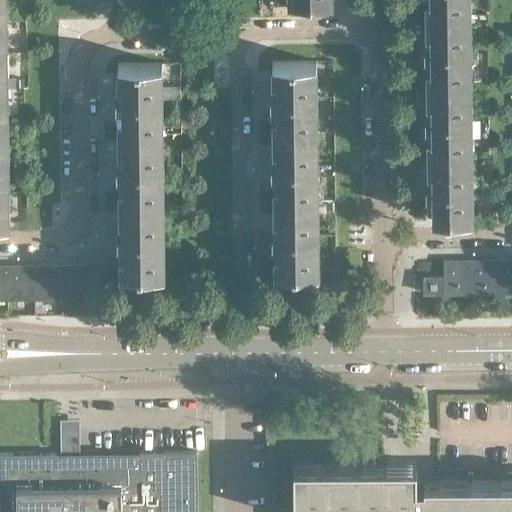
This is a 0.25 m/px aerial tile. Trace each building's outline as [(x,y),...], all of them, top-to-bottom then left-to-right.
[(470,13),(469,0),(425,0),(426,13),(470,13)] [(470,82),(470,47),(470,13),(426,13),(426,30),(431,30),(431,66),(427,66),(427,83),(470,82)] [(317,130),(316,96),(316,61),(272,61),(272,78),(277,78),(277,114),(273,114),(273,131),(317,130)] [(162,132),(162,97),(161,62),(118,63),(118,80),(123,80),(123,116),(118,116),(119,132),(162,132)] [(471,151),(471,117),(470,82),(427,83),(427,99),(431,99),(432,135),(427,135),(428,152),(471,151)] [(0,156),(8,156),(8,122),(7,87),(0,87),(0,156)] [(317,199),(317,165),(317,130),(273,131),(273,147),(278,147),(278,183),(274,183),(274,200),(317,199)] [(163,201),(163,167),(162,132),(119,132),(119,149),(123,149),(124,185),(119,185),(120,202),(163,201)] [(472,216),(471,151),(428,152),(428,169),(432,169),(433,216),(472,216)] [(0,220),(9,221),(8,156),(0,156),(0,220)] [(318,269),(318,234),(317,199),(274,200),(274,217),(279,217),(279,252),(275,252),(275,270),(318,269)] [(164,271),(164,236),(163,201),(120,202),(120,218),(124,218),(124,234),(125,254),(120,254),(120,271),(164,271)] [(511,258),(498,259),(498,286),(499,286),(511,286),(511,291),(511,258)] [(471,287),(471,259),(443,260),(443,275),(443,287),(456,287),(456,292),(471,291),(471,287)] [(498,286),(498,259),(471,259),(471,287),(483,287),(483,291),(499,291),(499,286),(498,286)] [(90,295),(89,263),(61,264),(62,291),(74,291),(74,296),(90,295)] [(34,291),(34,264),(7,264),(7,292),(19,292),(19,296),(35,296),(35,291),(34,291)] [(62,291),(61,264),(34,264),(34,291),(35,291),(47,291),(47,296),(62,296),(62,291)] [(443,287),(443,275),(423,275),(424,292),(443,292),(443,287)] [(196,511),(196,450),(0,452),(0,511),(16,511),(196,511)] [(511,511),(511,480),(501,481),(501,480),(497,480),(497,486),(485,486),(485,481),(471,481),(471,480),(467,480),(467,486),(455,486),(455,481),(441,481),(441,480),(436,480),(416,481),(416,464),(412,464),(412,465),(397,465),(397,470),(386,470),(386,464),(382,464),(382,465),(367,465),(367,470),(356,470),(356,464),(352,464),(352,465),(337,465),(337,470),(326,470),(326,464),(322,464),(322,465),(307,465),(307,470),(297,470),(293,470),(293,511),(307,511),(415,510),(414,511),(511,511)]
